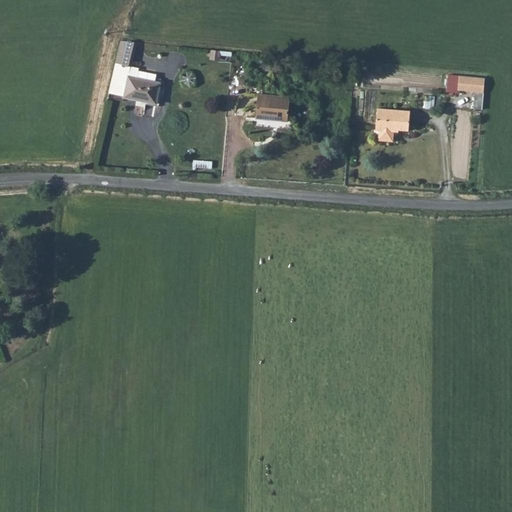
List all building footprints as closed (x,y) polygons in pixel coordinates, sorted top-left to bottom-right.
[(122,42),(111,95),(126,98),(126,100),(158,106),(161,85),(155,84),(156,77),(139,74),(139,80),(130,80),(128,76),(136,44),(122,42)] [(255,69),(263,70),(263,61),(255,61),(255,69)] [(470,76),(460,75),(458,90),(469,91),(470,83),(470,76)] [(483,109),(484,91),(476,91),(475,108),(483,109)] [(289,97),(258,94),(256,117),(277,118),(277,121),(288,121),(289,97)] [(404,127),(405,107),(373,105),(372,128),(389,129),(391,126),(404,127)]
